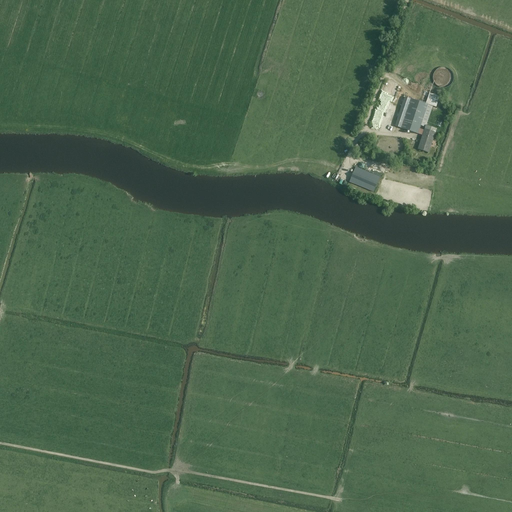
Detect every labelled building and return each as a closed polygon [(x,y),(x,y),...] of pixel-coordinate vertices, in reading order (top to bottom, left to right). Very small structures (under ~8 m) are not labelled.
[(438,85),(441,86),(444,86),(447,86),(450,84),(452,82),(453,79),(453,76),(453,73),(451,70),(449,68),(446,67),(443,67),(440,67),(437,69),(435,71),(434,74),(434,77),(434,80),(436,83),(438,85)] [(382,106),(389,109),(398,86),(393,85),(391,89),(387,88),(383,97),(385,98),(382,106)] [(425,103),(404,97),(395,126),(422,135),(417,149),(429,153),(437,129),(426,125),(432,106),(436,108),(440,96),(429,92),(425,103)] [(379,176),(356,167),(350,182),(373,191),(379,176)] [(334,179),(339,182),(344,174),(339,171),(334,179)]
